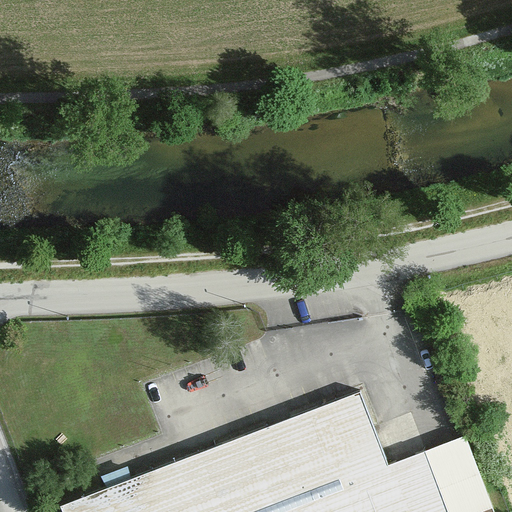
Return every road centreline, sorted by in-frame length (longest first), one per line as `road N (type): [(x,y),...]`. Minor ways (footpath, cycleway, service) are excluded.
road 1 (track): [(0,104),(83,104),(384,74),(511,34)]
road 2 (track): [(0,264),(332,242),(511,201)]
road 3 (unclassified): [(511,236),(329,277),(0,292)]
